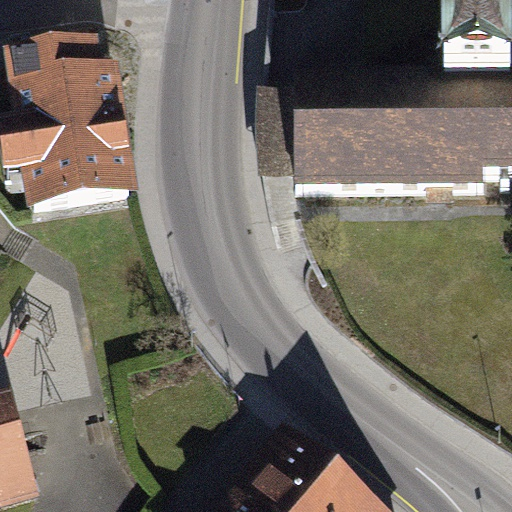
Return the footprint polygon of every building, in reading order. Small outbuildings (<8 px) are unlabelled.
[(443,78),(295,80),(296,196),(485,194),(485,181),(500,181),(501,193),(511,193),(510,180),(511,180),(511,57),(510,20),(443,21),(443,78)] [(90,59),(14,70),(24,137),(27,137),(32,174),(30,174),(35,212),(128,198),(111,84),(94,87),(90,59)] [(0,439),(0,505),(34,496),(23,459),(7,463),(0,439)] [(295,444),(247,499),(261,511),(329,511),(348,490),(295,444)] [(373,511),(348,490),(329,511),(373,511)] [(261,511),(247,499),(235,511),(261,511)]
